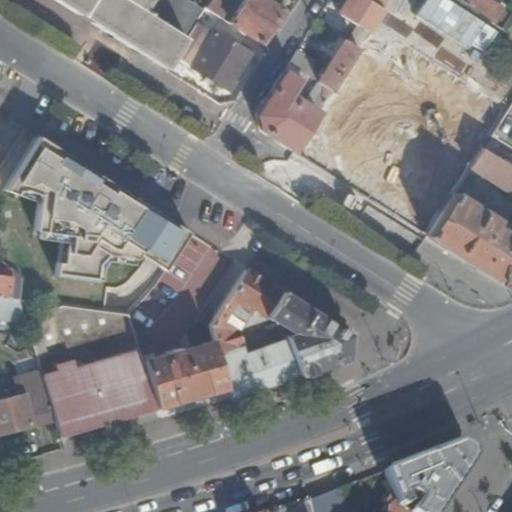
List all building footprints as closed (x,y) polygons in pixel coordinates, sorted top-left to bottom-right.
[(52,0),(77,16),(86,0),(52,0)] [(86,0),(77,16),(119,42),(137,13),(145,0),(86,0)] [(179,0),(145,0),(137,13),(181,40),(193,21),(197,16),(199,12),(179,0)] [(221,0),(207,0),(202,8),(212,14),(221,0)] [(240,0),(225,23),(258,43),(280,9),(267,0),(240,0)] [(343,0),(335,14),(365,34),(383,7),(387,0),(343,0)] [(468,92),(485,63),(471,54),(439,34),(446,22),(478,43),(488,49),(499,31),(497,29),(489,24),(460,5),(452,0),(446,0),(419,42),(425,46),(416,60),(468,92)] [(479,0),(463,0),(460,5),(489,24),(497,12),(479,0)] [(383,7),(365,34),(354,51),(327,92),(343,102),(398,17),(383,7)] [(202,8),(199,12),(197,16),(207,23),(212,14),(202,8)] [(181,40),(137,13),(119,42),(161,70),(170,57),(181,40)] [(193,21),(181,40),(170,57),(224,90),(246,54),(193,21)] [(446,22),(439,34),(471,54),(478,43),(446,22)] [(312,70),(310,62),(292,51),(284,64),(307,78),(313,83),(327,92),(354,51),(336,40),(327,52),(332,55),(330,58),(323,68),(319,75),(312,70)] [(330,58),(322,53),(316,63),(323,68),(330,58)] [(284,64),(251,114),(252,126),(289,150),(327,92),(313,83),(299,105),(292,101),(307,78),(284,64)] [(379,104),(384,96),(371,87),(365,95),(379,104)] [(451,120),(435,109),(412,146),(419,151),(399,183),(418,196),(417,199),(434,211),(458,174),(451,169),(458,157),(456,151),(458,147),(455,145),(461,135),(464,137),(468,131),(470,132),(476,131),(481,122),(459,107),(451,120)] [(336,119),(330,116),(302,158),(331,177),(362,131),(339,116),(336,119)] [(187,237),(33,137),(21,157),(53,176),(39,200),(61,214),(44,243),(89,272),(98,255),(109,248),(137,264),(143,259),(164,274),(187,237)] [(469,167),(511,194),(511,168),(481,149),(469,167)] [(492,220),(451,194),(424,236),(500,284),(511,285),(511,229),(504,234),(488,225),(492,220)] [(229,402),(344,360),(346,335),(246,272),(206,330),(211,344),(224,387),(229,402)] [(18,282),(6,280),(4,301),(11,302),(16,302),(18,282)] [(0,299),(0,322),(8,323),(11,302),(4,301),(0,299)] [(21,321),(38,376),(51,420),(57,439),(153,411),(152,408),(138,365),(121,318),(61,309),(21,321)] [(163,358),(138,365),(152,408),(224,387),(211,344),(178,353),(178,352),(163,356),(163,358)] [(0,404),(0,435),(51,420),(38,376),(14,383),(19,399),(0,404)] [(457,443),(384,472),(389,487),(394,501),(394,503),(401,508),(406,506),(402,496),(408,493),(418,500),(410,511),(434,511),(470,460),(457,443)] [(355,482),(338,489),(356,511),(365,511),(372,503),(355,482)] [(383,504),(389,507),(394,503),(394,501),(389,487),(384,490),(387,499),(383,504)] [(311,511),(308,502),(278,511),(311,511)] [(385,511),(407,511),(401,508),(394,503),(389,507),(385,511)]
